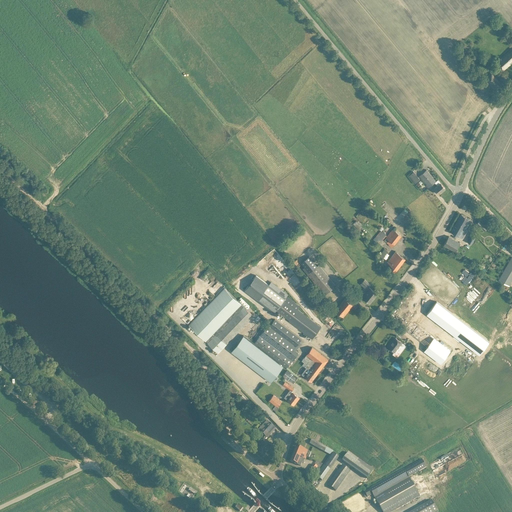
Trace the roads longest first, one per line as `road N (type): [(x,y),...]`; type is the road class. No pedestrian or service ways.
road 1 (tertiary): [(511,91),(430,248),(294,429)]
road 2 (track): [(0,169),(203,364),(240,449)]
road 3 (unclassified): [(456,190),(295,0)]
road 4 (unclassified): [(144,511),(90,466),(0,508)]
road 5 (unknown): [(340,360),(241,285)]
